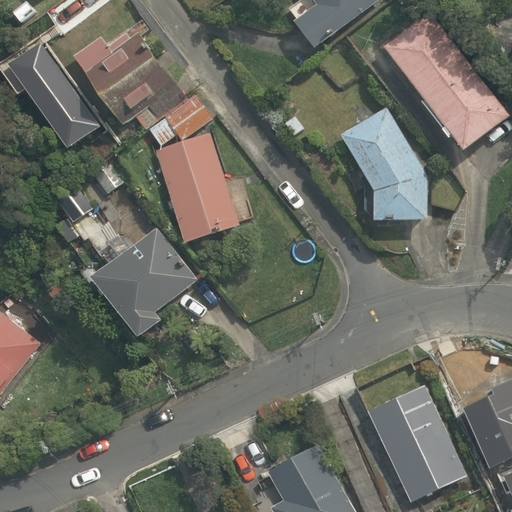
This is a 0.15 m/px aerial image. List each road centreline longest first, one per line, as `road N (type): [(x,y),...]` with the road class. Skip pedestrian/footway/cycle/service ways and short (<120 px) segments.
road 1 (residential): [(396,324),(165,0)]
road 2 (residential): [(98,469),(396,324)]
